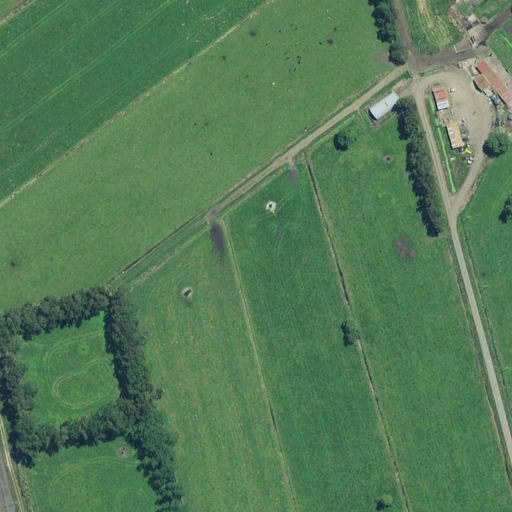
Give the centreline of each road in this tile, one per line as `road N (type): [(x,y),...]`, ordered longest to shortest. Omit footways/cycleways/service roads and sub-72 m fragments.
road 1 (track): [(122,286),(509,0)]
road 2 (track): [(417,64),(511,418)]
